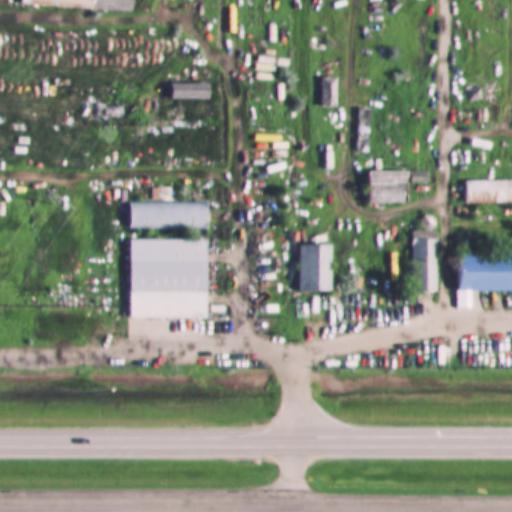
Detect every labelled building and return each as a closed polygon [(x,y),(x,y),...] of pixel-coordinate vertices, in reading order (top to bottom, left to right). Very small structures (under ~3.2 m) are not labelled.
[(22,0),(22,6),(134,10),(134,0),(22,0)] [(330,79),(314,79),(314,105),(330,105),(330,79)] [(368,152),(368,120),(357,120),(357,152),(368,152)] [(409,171),(369,171),(369,203),(409,203),(409,171)] [(511,180),(465,180),(465,204),(511,204),(511,180)] [(207,318),(208,239),(130,239),(130,318),(207,318)] [(511,290),(511,253),(459,253),(459,307),(467,307),(467,291),(511,290)]
